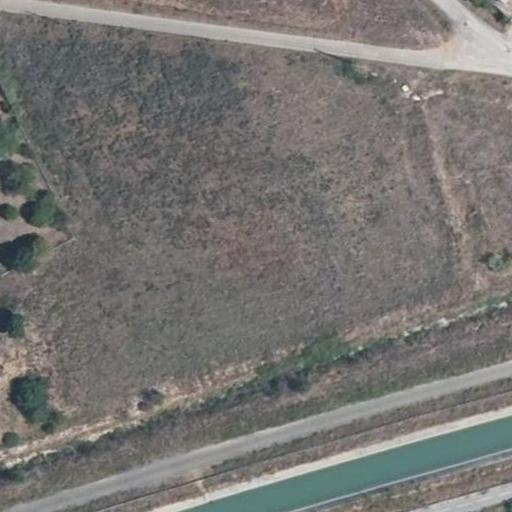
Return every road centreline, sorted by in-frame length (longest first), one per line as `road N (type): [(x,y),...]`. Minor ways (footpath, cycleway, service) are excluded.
road 1 (unclassified): [(511,69),(0,5)]
road 2 (track): [(511,368),(31,511)]
